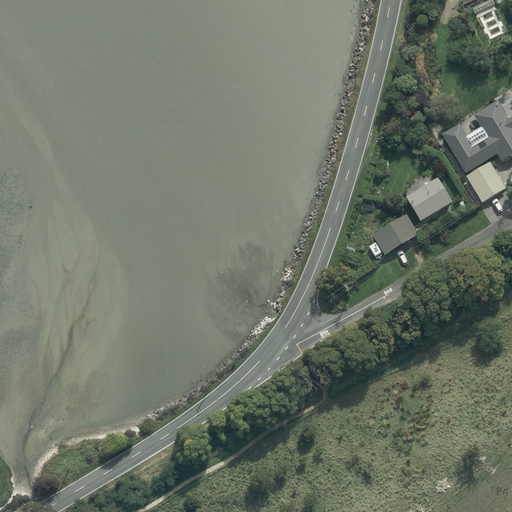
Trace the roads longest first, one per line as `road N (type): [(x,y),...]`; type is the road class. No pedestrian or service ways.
road 1 (tertiary): [(259,362),(290,320),(324,246),(391,0)]
road 2 (unclassified): [(511,221),(259,362)]
road 3 (tertiary): [(41,511),(169,434),(259,362)]
